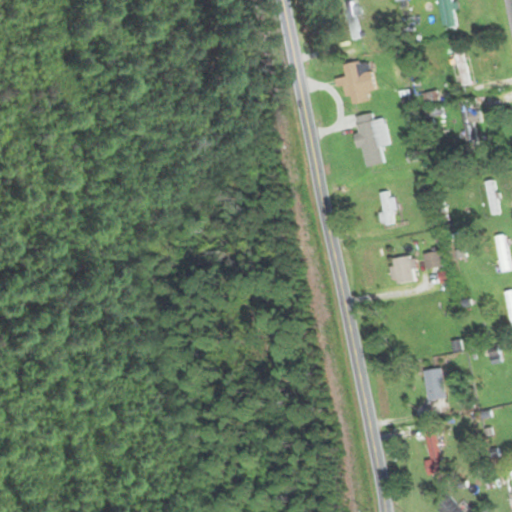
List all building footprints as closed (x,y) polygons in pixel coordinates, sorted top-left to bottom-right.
[(456,26),(454,8),(453,0),(441,0),(446,27),(456,26)] [(347,4),(355,40),(363,39),(355,3),(347,4)] [(470,81),(459,50),(449,53),(460,84),(470,81)] [(371,104),(370,93),(378,91),(374,62),(347,66),(349,82),(347,82),(349,97),(354,96),(356,106),(371,104)] [(474,122),(481,121),(479,109),(472,110),(471,101),(460,103),(467,143),(477,141),(474,122)] [(387,119),(377,121),(375,114),(359,118),(369,168),(386,165),(383,148),(393,146),(387,119)] [(484,181),(493,213),(500,211),(492,179),(484,181)] [(379,194),(387,226),(398,224),(390,191),(379,194)] [(509,269),(506,234),(497,234),(501,269),(509,269)] [(427,269),(443,266),(440,249),(424,251),(427,269)] [(398,283),(418,279),(412,254),(393,258),(398,283)] [(446,398),(442,367),(425,370),(429,400),(446,398)] [(444,471),(439,445),(445,444),(442,429),(427,432),(435,473),(444,471)] [(440,511),(467,511),(446,492),(433,505),(440,511)]
